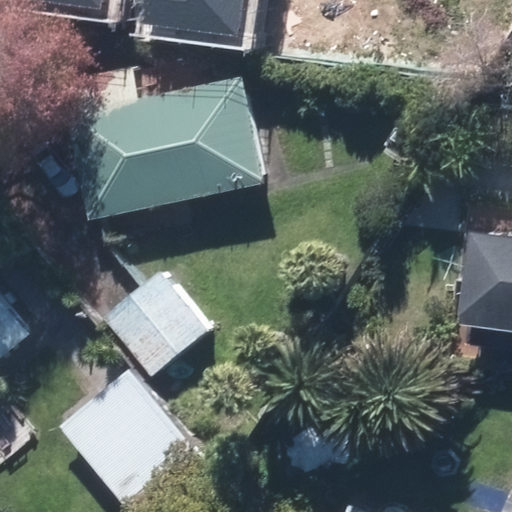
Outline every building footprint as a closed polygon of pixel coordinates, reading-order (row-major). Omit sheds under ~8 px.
[(26,0),(100,10),(100,0),(26,0)] [(238,38),(242,0),(144,0),(141,25),(238,38)] [(154,60),(85,74),(119,239),(200,222),(194,190),(280,172),(260,72),(161,92),(154,60)] [(511,217),(502,216),(495,311),(511,312),(511,217)] [(0,373),(57,329),(0,257),(0,373)] [(167,270),(120,309),(170,367),(217,328),(167,270)] [(215,438),(147,362),(81,421),(148,496),(215,438)] [(415,511),(365,495),(359,511),(415,511)]
